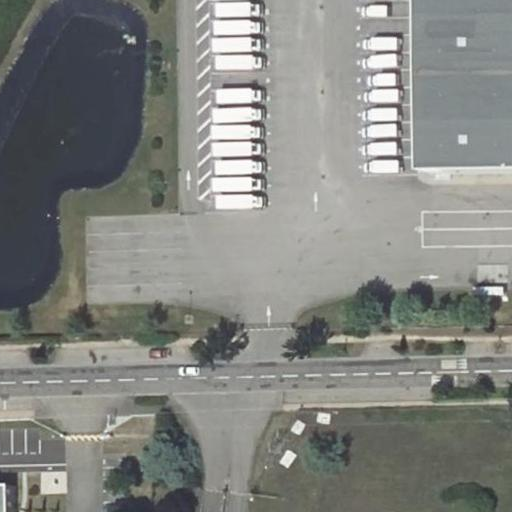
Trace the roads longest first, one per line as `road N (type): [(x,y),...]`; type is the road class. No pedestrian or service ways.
road 1 (unclassified): [(0,385),(511,374)]
road 2 (unknown): [(262,382),(244,511)]
